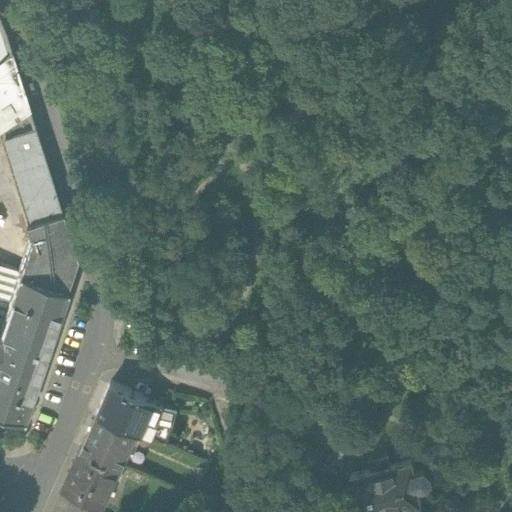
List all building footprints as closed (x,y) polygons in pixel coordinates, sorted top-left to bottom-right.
[(0,124),(29,107),(5,31),(0,17),(0,124)] [(4,136),(30,221),(61,211),(29,110),(10,120),(13,133),(4,136)] [(0,413),(3,414),(5,409),(20,415),(76,256),(61,211),(30,221),(25,222),(30,239),(19,271),(0,325),(0,413)] [(150,397),(111,379),(97,409),(138,428),(138,429),(151,436),(159,418),(173,421),(176,409),(177,405),(155,400),(150,397)] [(154,383),(150,397),(155,400),(177,405),(176,409),(193,410),(193,393),(154,383)] [(138,428),(97,409),(81,445),(121,464),(122,464),(138,429),(138,428)] [(159,418),(151,436),(165,443),(173,421),(159,418)] [(121,464),(81,445),(62,486),(102,505),(121,464)] [(412,458),(351,470),(359,511),(368,511),(405,505),(406,511),(421,511),(419,502),(421,501),(412,458)]
